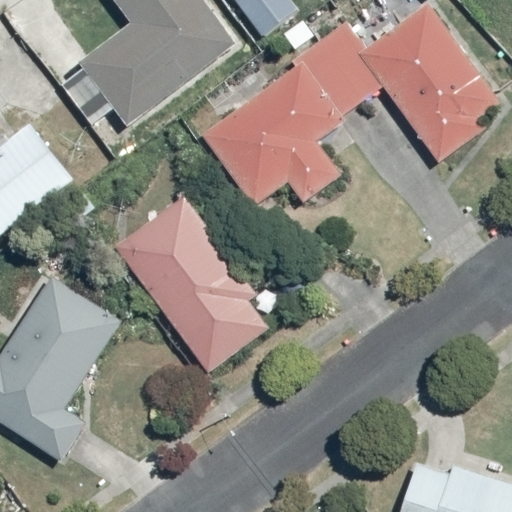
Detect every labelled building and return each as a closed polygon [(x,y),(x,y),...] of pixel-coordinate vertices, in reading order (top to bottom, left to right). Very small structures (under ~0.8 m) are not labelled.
[(241,49),(203,0),(115,0),(137,30),(85,68),(132,132),(241,49)] [(236,0),(265,40),(266,42),(302,16),(300,14),(290,0),(236,0)] [(505,107),(432,8),(369,54),(350,27),(295,65),(301,73),(207,139),(261,212),(293,187),(308,206),(347,179),(322,146),(392,95),(444,169),(491,133),(484,122),(505,107)] [(302,16),(266,42),(282,63),(317,38),(302,16)] [(0,244),(78,184),(34,128),(0,154),(0,244)] [(261,299),(187,199),(118,252),(212,377),(273,333),(253,306),(261,299)] [(126,327),(55,280),(2,364),(0,362),(0,424),(66,467),(90,428),(70,414),(126,327)] [(457,478),(423,465),(408,511),(511,511),(511,484),(461,469),(457,478)]
